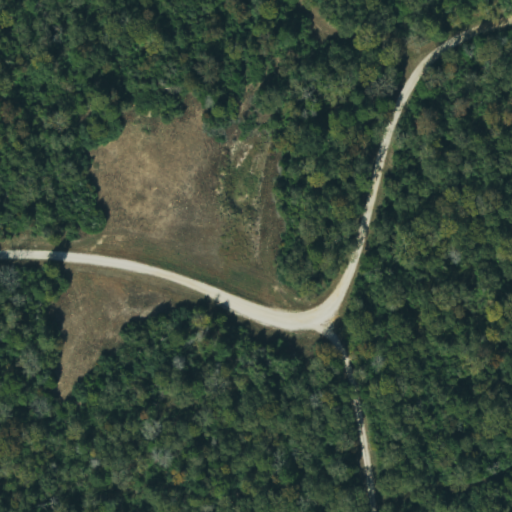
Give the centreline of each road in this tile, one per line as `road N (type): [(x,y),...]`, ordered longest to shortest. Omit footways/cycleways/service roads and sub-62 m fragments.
road 1 (track): [(511,510),(372,391),(323,324),(391,152),(405,74),(449,34),(511,16)]
road 2 (residential): [(0,256),(33,246),(323,324)]
